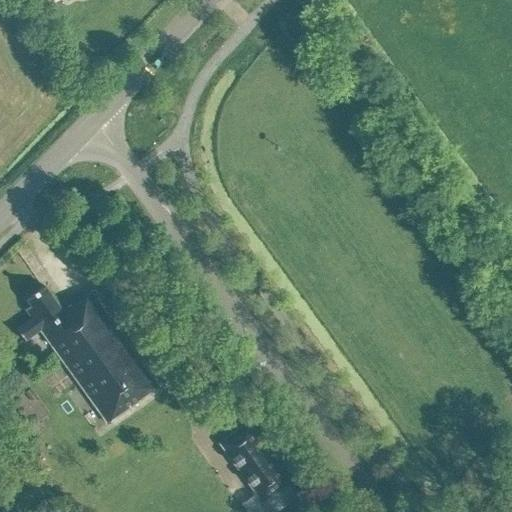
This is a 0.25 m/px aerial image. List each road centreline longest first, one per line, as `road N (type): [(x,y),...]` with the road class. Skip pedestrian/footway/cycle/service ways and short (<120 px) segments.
road 1 (tertiary): [(380,511),(95,120)]
road 2 (tertiary): [(95,120),(206,0)]
road 3 (tertiary): [(0,218),(95,120)]
